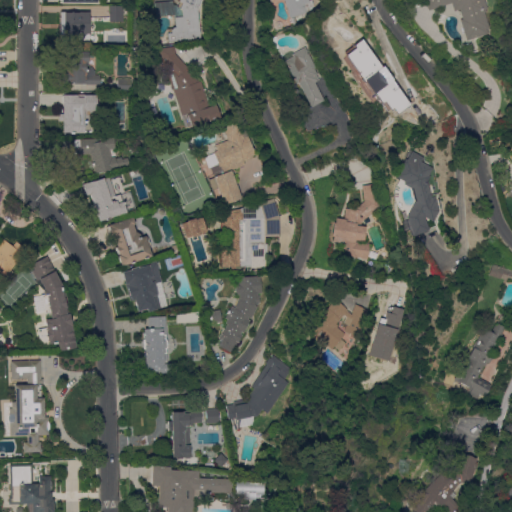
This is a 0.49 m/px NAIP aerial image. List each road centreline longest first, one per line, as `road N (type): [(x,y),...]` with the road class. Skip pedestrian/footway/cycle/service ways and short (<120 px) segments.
road 1 (residential): [(496,430),(511,391),(507,238),(452,95),(375,0),(252,70),(310,221),(292,282),(257,341),(223,384),(106,395)]
road 2 (residential): [(110,511),(106,395),(87,266),(25,176),(0,157)]
road 3 (residential): [(25,176),(25,0)]
